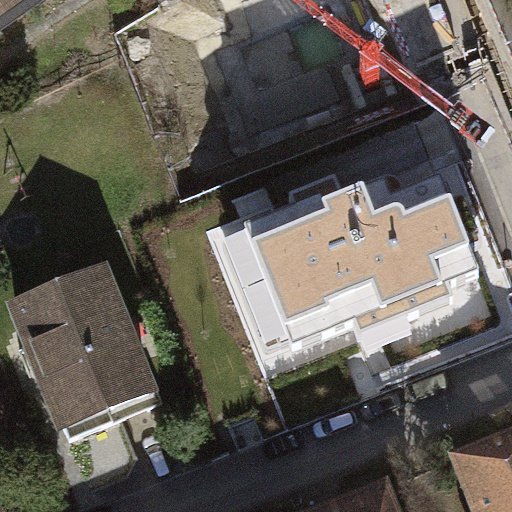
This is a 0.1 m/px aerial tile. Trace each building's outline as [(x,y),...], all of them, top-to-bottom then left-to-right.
[(0,0),(0,27),(39,0),(0,0)] [(226,0),(237,28),(200,43),(214,78),(200,84),(216,124),(230,118),(244,152),(359,107),(345,72),(382,57),(359,0),(226,0)] [(442,189),(394,208),(387,191),(345,208),(338,192),(292,210),(296,219),(246,239),(295,359),(355,335),(361,349),(454,312),(449,299),(480,286),(442,189)] [(155,410),(101,274),(16,308),(71,443),(155,410)] [(511,511),(511,440),(454,463),(473,511),(511,511)] [(394,511),(386,490),(331,511),(394,511)]
